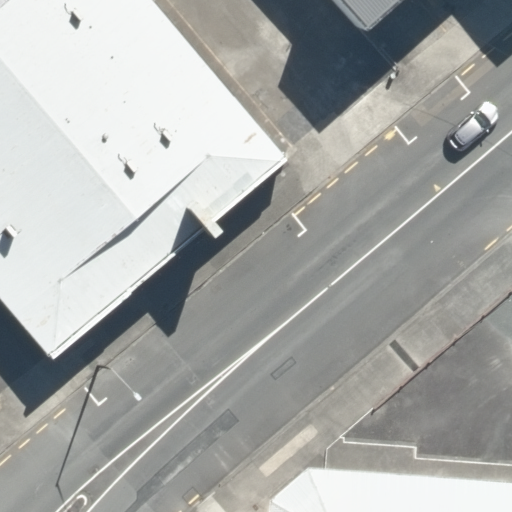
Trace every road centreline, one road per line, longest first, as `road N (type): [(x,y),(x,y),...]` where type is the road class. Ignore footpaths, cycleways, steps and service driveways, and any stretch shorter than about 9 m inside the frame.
road 1 (secondary): [(226,375),(511,133)]
road 2 (secondary): [(1,511),(37,483),(226,375)]
road 3 (secondary): [(226,375),(122,511)]
